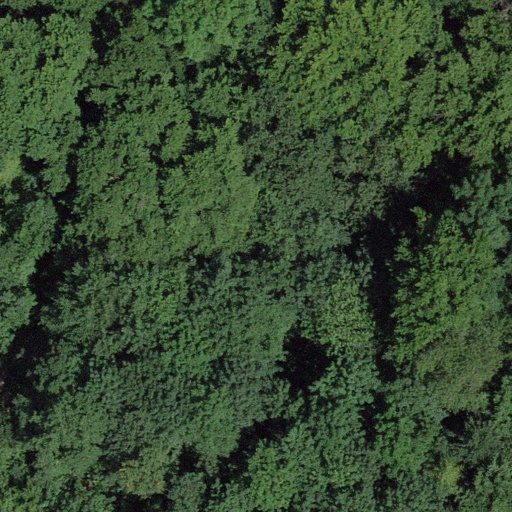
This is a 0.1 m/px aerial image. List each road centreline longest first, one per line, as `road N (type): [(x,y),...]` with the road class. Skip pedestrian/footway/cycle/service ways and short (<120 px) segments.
road 1 (track): [(0,379),(211,0)]
road 2 (track): [(295,0),(311,37),(511,217)]
road 3 (track): [(328,0),(511,67)]
